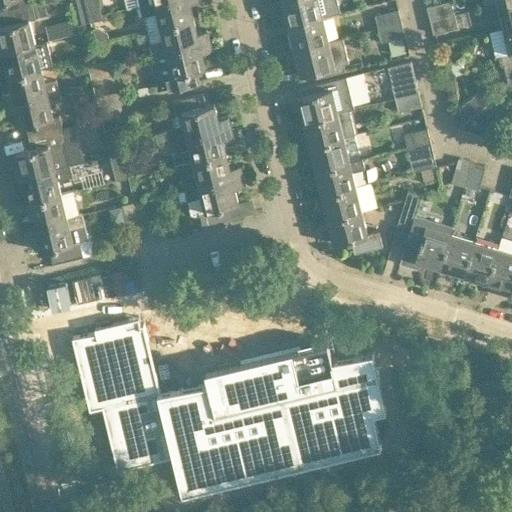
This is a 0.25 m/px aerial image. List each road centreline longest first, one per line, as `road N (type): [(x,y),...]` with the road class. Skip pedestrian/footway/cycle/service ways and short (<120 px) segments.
road 1 (residential): [(240,0),(307,262),(511,330)]
road 2 (tertiary): [(40,511),(0,341)]
